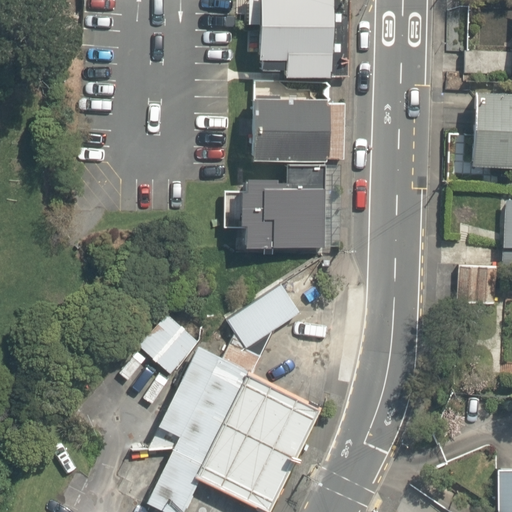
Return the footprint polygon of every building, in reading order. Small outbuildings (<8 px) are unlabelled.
[(334,0),(263,0),(259,70),(289,72),(288,87),(329,90),(334,0)] [(511,83),(459,81),(456,162),(511,164),(511,83)] [(327,101),(251,97),(243,257),(319,261),(327,101)] [(511,191),(488,191),(487,241),(511,241),(511,191)] [(299,313),(280,286),(226,321),(245,349),(299,313)] [(197,342),(166,314),(138,346),(169,373),(197,342)] [(185,511),(249,391),(220,376),(148,511),(185,511)] [(279,511),(323,430),(249,391),(196,492),(235,511),(279,511)] [(410,511),(429,511),(416,503),(410,511)]
